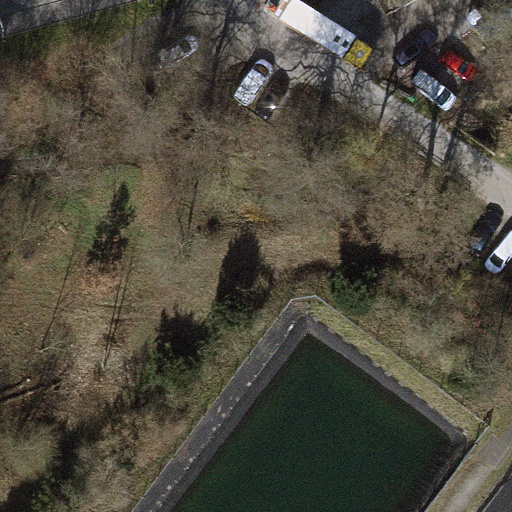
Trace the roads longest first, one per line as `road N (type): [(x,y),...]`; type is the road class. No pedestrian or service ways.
road 1 (unclassified): [(511,193),(256,0)]
road 2 (track): [(452,0),(347,73)]
